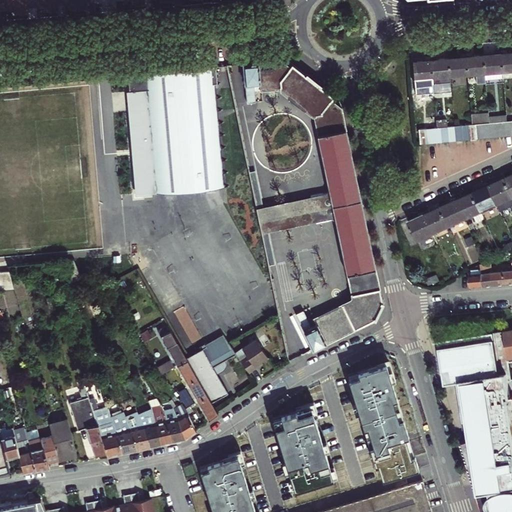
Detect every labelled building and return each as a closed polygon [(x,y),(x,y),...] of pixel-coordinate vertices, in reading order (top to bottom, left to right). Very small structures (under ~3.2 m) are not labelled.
[(6,0),(7,8),(15,8),(15,12),(28,12),(28,6),(36,6),(36,0),(6,0)] [(36,0),(36,6),(44,6),(44,10),(57,10),(57,4),(65,4),(65,0),(36,0)] [(502,70),(511,69),(511,51),(511,52),(506,52),(505,48),(500,50),(500,53),(502,70)] [(483,55),(485,79),(503,77),(502,70),(500,53),(500,50),(494,49),(495,53),(489,54),(483,55)] [(465,53),(467,74),(476,73),(476,83),(485,82),(485,79),(483,55),(475,55),(471,56),(471,52),(465,53)] [(448,58),(450,75),(467,74),(465,53),(459,53),(460,57),(454,57),(448,58)] [(430,56),(432,77),(434,93),(451,91),(450,75),(448,58),(440,58),(436,59),(436,55),(430,56)] [(414,78),(432,77),(430,56),(424,56),(425,60),(419,60),(413,61),(414,78)] [(281,90),(312,115),(314,115),(318,134),(310,136),(314,156),(322,154),(330,191),(310,195),(310,198),(313,209),(360,199),(342,110),(341,108),(331,100),(334,97),(320,86),(321,85),(307,74),(306,75),(292,64),(290,67),(280,60),(258,62),(259,83),(260,90),(281,87),(281,90)] [(250,63),(243,63),(247,103),(255,102),(254,90),(253,83),(259,83),(258,62),(250,63)] [(137,193),(222,186),(213,84),(217,84),(216,66),(172,70),(127,74),(137,193)] [(511,69),(502,70),(503,77),(503,78),(511,77),(511,69)] [(475,123),(482,123),(489,122),(489,117),(488,112),(471,114),(472,124),(475,123)] [(436,120),(437,127),(440,127),(447,126),(447,119),(436,120)] [(425,121),(426,128),(433,127),(437,127),(436,120),(425,121)] [(503,121),(505,135),(511,135),(510,120),(507,121),(506,121),(503,121)] [(496,122),(498,136),(505,135),(503,121),(496,122)] [(484,137),(490,137),(489,122),(482,123),(484,137)] [(489,122),(490,137),(498,136),(496,122),(489,122)] [(468,124),(470,139),(477,138),(475,123),(472,124),(468,124)] [(475,123),(477,138),(484,137),(482,123),(475,123)] [(462,139),(470,139),(468,124),(461,125),(462,139)] [(448,140),(455,140),(454,125),(447,126),(448,140)] [(455,140),(462,139),(461,125),(454,125),(455,140)] [(440,127),(442,141),(448,140),(447,126),(440,127)] [(427,142),(435,142),(433,127),(426,128),(427,142)] [(435,142),(442,141),(440,127),(437,127),(433,127),(435,142)] [(420,143),(427,142),(426,128),(418,129),(420,143)] [(256,209),(263,208),(255,170),(249,171),(256,209)] [(493,180),(488,184),(498,204),(501,210),(511,204),(511,193),(506,179),(501,181),(495,184),(493,180)] [(474,193),(482,212),(498,204),(488,184),(483,185),(485,188),(481,190),(474,193)] [(461,195),(457,198),(466,219),(474,215),(477,221),(484,217),(482,212),(474,193),(468,196),(463,198),(461,195)] [(259,220),(313,209),(310,198),(263,208),(256,209),(259,220)] [(447,205),(442,208),(450,226),(466,219),(457,198),(451,199),(453,203),(447,205)] [(326,343),(373,319),(374,318),(375,319),(383,303),(381,302),(382,301),(360,199),(313,209),(315,219),(315,222),(335,218),(353,296),(351,299),(313,318),(316,324),(326,343)] [(429,209),(425,212),(434,233),(450,226),(442,208),(436,211),(431,213),(429,209)] [(315,219),(313,209),(259,220),(261,231),(267,230),(315,219)] [(434,233),(425,212),(419,214),(420,218),(416,220),(409,223),(417,241),(434,233)] [(455,236),(469,265),(483,258),(469,229),(455,236)] [(274,264),(267,230),(261,231),(268,265),(274,264)] [(82,279),(73,259),(65,261),(73,283),(82,279)] [(71,282),(64,261),(56,264),(64,285),(71,282)] [(511,270),(492,272),(491,262),(486,263),(481,264),(481,267),(481,269),(483,287),(502,285),(511,283),(511,270)] [(481,269),(474,270),(471,270),(471,271),(471,274),(469,274),(470,288),(476,287),(483,287),(481,269)] [(11,271),(0,272),(0,290),(15,289),(11,271)] [(69,304),(66,293),(59,295),(62,306),(69,304)] [(47,297),(51,310),(60,307),(56,294),(47,297)] [(295,314),(305,334),(313,349),(326,343),(316,324),(311,327),(308,320),(303,310),(295,314)] [(316,324),(313,318),(308,320),(311,327),(316,324)] [(187,359),(186,357),(177,341),(167,324),(158,329),(162,335),(161,336),(168,350),(177,365),(187,359)] [(511,511),(511,380),(511,377),(510,360),(511,359),(511,328),(465,334),(435,338),(435,340),(439,339),(447,384),(459,382),(460,389),(463,388),(467,413),(471,441),(478,482),(490,480),(494,494),(491,496),(489,499),(488,501),(487,503),(488,506),(489,508),(490,509),(492,511),(494,511),(496,511),(495,511),(511,511)] [(151,337),(147,330),(141,334),(145,340),(151,337)] [(201,349),(186,357),(187,359),(198,377),(199,379),(198,379),(207,395),(211,402),(228,392),(217,373),(216,371),(221,368),(220,366),(225,363),(223,359),(224,359),(235,352),(222,333),(205,343),(205,342),(204,343),(206,346),(201,349)] [(299,337),(306,353),(313,349),(305,334),(299,337)] [(242,347),(248,356),(241,361),(249,373),(256,368),(255,365),(261,361),(268,356),(255,338),(242,347)] [(235,352),(241,361),(248,356),(242,347),(235,352)] [(187,359),(177,365),(183,375),(187,383),(198,377),(187,359)] [(216,371),(217,373),(222,370),(225,367),(227,363),(224,359),(223,359),(225,363),(220,366),(221,368),(216,371)] [(173,367),(169,361),(159,367),(163,373),(173,367)] [(120,369),(124,377),(130,375),(126,366),(120,369)] [(415,457),(387,366),(348,378),(377,469),(415,457)] [(207,395),(198,379),(199,379),(198,377),(187,383),(192,391),(197,401),(207,395)] [(83,378),(82,378),(77,380),(82,396),(88,394),(85,385),(83,378)] [(14,388),(6,390),(8,397),(16,395),(14,388)] [(192,401),(184,388),(178,392),(186,405),(192,401)] [(207,395),(197,401),(202,409),(208,420),(218,413),(215,408),(215,409),(211,402),(207,395)] [(88,396),(69,402),(78,430),(86,427),(95,455),(100,454),(106,452),(89,398),(88,396)] [(89,398),(106,452),(107,457),(115,455),(122,453),(111,417),(107,406),(97,409),(95,396),(89,398)] [(152,408),(160,404),(157,397),(148,400),(151,407),(152,408)] [(173,408),(178,417),(184,439),(191,434),(196,431),(188,413),(185,409),(181,404),(175,407),(170,399),(168,400),(173,408)] [(155,423),(162,444),(167,443),(173,442),(166,420),(164,410),(160,404),(152,408),(155,423)] [(138,414),(143,425),(150,447),(157,445),(162,444),(155,423),(152,408),(138,414)] [(184,439),(178,417),(173,408),(171,408),(164,410),(166,420),(173,442),(179,441),(184,439)] [(334,482),(312,410),(273,421),(296,494),(334,482)] [(111,417),(122,453),(130,451),(137,450),(130,429),(125,417),(123,411),(111,417)] [(130,429),(137,450),(144,448),(150,447),(143,425),(138,414),(137,411),(125,417),(130,429)] [(50,423),(53,435),(59,459),(68,457),(77,455),(67,418),(50,423)] [(12,455),(19,453),(13,432),(12,427),(6,429),(5,426),(0,427),(0,428),(7,456),(12,455)] [(37,428),(26,431),(36,469),(42,468),(49,467),(48,462),(59,459),(53,435),(40,438),(37,428)] [(36,469),(26,431),(26,429),(13,432),(19,453),(23,471),(30,470),(36,469)] [(478,482),(471,441),(462,444),(483,511),(495,511),(496,511),(494,511),(492,511),(490,509),(489,508),(488,506),(487,503),(488,501),(489,499),(491,496),(494,494),(490,480),(478,482)] [(255,511),(239,459),(200,471),(212,511),(255,511)] [(193,467),(183,470),(186,481),(197,478),(193,467)] [(434,511),(425,478),(312,511),(434,511)] [(64,511),(63,506),(46,510),(47,511),(154,511),(152,497),(151,497),(151,499),(145,501),(144,502),(143,501),(141,502),(140,500),(138,490),(135,491),(127,493),(123,494),(124,502),(125,504),(122,504),(121,505),(120,504),(114,505),(114,504),(113,504),(113,505),(107,507),(106,508),(105,508),(103,508),(102,506),(101,498),(96,499),(88,501),(85,501),(87,510),(87,511),(85,511),(82,511),(83,511),(81,511),(76,511),(75,511),(64,511)] [(47,511),(46,510),(41,499),(28,501),(27,498),(18,499),(0,502),(0,511),(47,511)]
